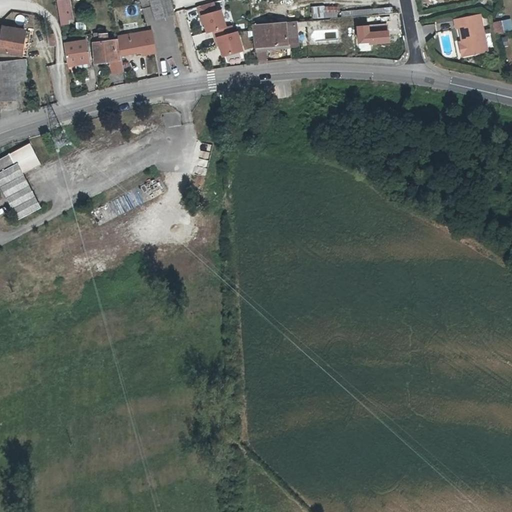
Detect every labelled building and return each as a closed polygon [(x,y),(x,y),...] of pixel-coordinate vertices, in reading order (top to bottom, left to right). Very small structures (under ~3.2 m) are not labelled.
[(171,0),(150,0),(156,19),(175,15),(171,0)] [(215,32),(226,29),(222,12),(217,14),(214,4),(199,8),(202,18),(204,17),(208,34),(215,32)] [(336,16),(335,4),(307,6),(308,18),(336,16)] [(67,13),(72,12),(71,6),(59,8),(60,14),(62,24),(69,23),(68,19),(67,13)] [(396,22),(395,13),(380,15),(380,24),(396,22)] [(463,44),(466,58),(488,54),(481,18),(456,23),(458,31),(461,31),(463,44)] [(502,22),(494,23),(495,35),(503,34),(502,22)] [(286,26),(255,28),(257,49),(266,49),(288,46),(288,50),(298,49),(296,23),(286,24),(286,26)] [(5,27),(0,55),(23,57),(26,30),(5,27)] [(226,29),(215,32),(217,40),(219,40),(224,58),(243,53),(238,34),(234,35),(232,28),(226,29)] [(157,52),(152,29),(119,34),(120,39),(122,55),(142,52),(143,55),(157,52)] [(123,59),(122,55),(120,39),(110,40),(109,33),(101,33),(103,41),(96,42),(98,62),(111,60),(113,73),(125,71),(123,59)] [(73,42),(65,42),(66,49),(68,62),(68,66),(92,63),(88,41),(81,41),(73,42)] [(267,61),(266,53),(266,49),(257,49),(258,62),(267,61)] [(27,58),(0,62),(0,110),(0,113),(24,110),(22,90),(30,89),(27,58)] [(30,142),(0,158),(0,186),(18,220),(42,207),(22,170),(40,160),(30,142)]
